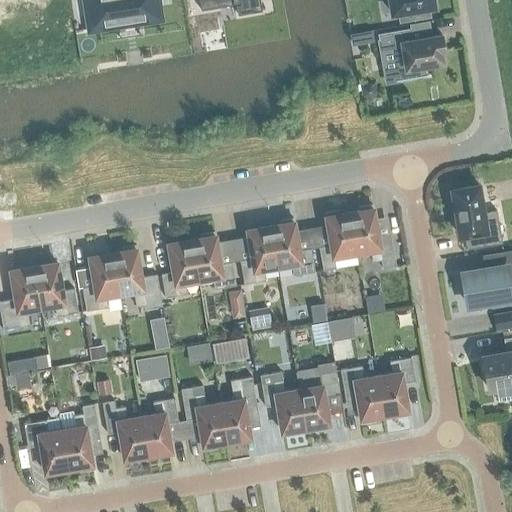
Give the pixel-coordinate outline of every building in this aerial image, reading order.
[(5,4),(0,4),(0,41),(46,33),(49,45),(69,42),(62,2),(59,3),(59,4),(47,6),(47,5),(44,5),(42,0),(26,0),(16,2),(17,4),(6,6),(5,4)] [(85,0),(90,29),(159,18),(155,0),(85,0)] [(198,0),(201,11),(219,7),(218,1),(221,0),(231,0),(233,5),(235,5),(237,16),(262,11),(259,0),(198,0)] [(388,0),(391,14),(397,13),(399,23),(430,18),(429,8),(434,7),(432,0),(388,0)] [(441,35),(412,40),(410,28),(377,34),(380,47),(391,45),(397,80),(395,81),(396,82),(427,77),(426,75),(424,76),(423,67),(442,64),(440,53),(444,52),(441,35)] [(380,80),(373,78),(367,82),(369,89),(375,92),(381,87),(380,80)] [(482,213),(478,185),(450,190),(453,208),(454,218),(455,218),(458,236),(463,235),(466,249),(501,243),(495,211),(482,213)] [(359,212),(349,213),(356,253),(370,250),(372,262),(380,261),(382,269),(394,266),(395,268),(396,267),(390,233),(389,234),(389,235),(377,237),(372,205),(358,208),(359,212)] [(356,253),(349,213),(339,215),(338,211),(325,213),(330,245),(318,247),(322,271),(335,269),(333,257),(356,253)] [(280,225),(270,227),(277,266),(290,264),(293,276),(314,272),(310,248),(298,250),(293,219),(279,221),(280,225)] [(277,266),(270,227),(246,231),(251,258),(239,261),(243,284),(265,281),(263,269),(277,266)] [(201,239),(191,240),(198,280),(212,278),(214,289),(235,286),(231,262),(219,264),(214,232),(200,235),(201,239)] [(198,280),(191,240),(167,245),(172,272),(160,274),(164,298),(186,294),(184,282),(198,280)] [(122,252),(112,254),(119,293),(133,291),(135,307),(145,305),(146,309),(162,306),(156,275),(140,278),(135,246),(121,248),(122,252)] [(461,275),(466,304),(489,300),(490,308),(511,303),(511,298),(507,267),(511,266),(511,251),(482,257),(485,271),(461,275)] [(119,293),(112,254),(89,258),(93,286),(81,288),(85,311),(107,308),(105,296),(119,293)] [(40,307),(53,305),(56,316),(77,313),(73,289),(62,291),(57,263),(33,267),(40,307)] [(26,309),(40,307),(33,267),(9,271),(14,299),(0,301),(0,311),(3,329),(29,325),(26,309)] [(230,306),(242,304),(239,289),(228,291),(230,306)] [(366,295),(369,311),(387,308),(384,292),(366,295)] [(251,331),(270,327),(267,309),(248,312),(251,331)] [(151,330),(165,328),(163,318),(149,320),(151,330)] [(339,320),(327,322),(330,342),(342,339),(339,320)] [(89,359),(84,332),(73,334),(77,362),(89,359)] [(481,357),(487,388),(494,387),(497,401),(511,398),(511,336),(503,338),(505,353),(481,357)] [(90,361),(106,358),(103,345),(88,348),(90,361)] [(36,369),(47,367),(45,355),(34,357),(36,369)] [(153,379),(169,376),(165,355),(149,358),(153,379)] [(390,373),(377,376),(384,415),(407,411),(402,383),(414,381),(414,383),(415,383),(411,356),(409,356),(410,358),(388,361),(390,373)] [(317,367),(295,371),(298,389),(305,429),(315,427),(316,431),(329,429),(326,415),(323,397),(339,394),(335,371),(333,361),(316,364),(317,367)] [(384,415),(377,376),(363,378),(361,366),(339,370),(343,393),(355,391),(360,423),(374,421),(373,417),(384,415)] [(280,372),(259,376),(260,383),(264,407),(276,405),(281,433),(305,429),(298,389),(284,392),(282,380),(280,372)] [(237,400),(219,403),(226,442),(249,438),(244,410),(256,408),(251,377),(234,380),(237,400)] [(98,396),(112,393),(109,380),(96,382),(98,396)] [(226,442),(219,403),(209,404),(207,392),(198,394),(196,386),(180,389),(186,421),(197,419),(203,450),(216,448),(215,444),(226,442)] [(154,414),(140,416),(147,456),(170,452),(166,424),(178,422),(174,398),(152,402),(154,414)] [(147,456),(140,416),(126,419),(124,407),(115,408),(113,400),(101,403),(107,434),(118,432),(123,460),(147,456)] [(75,427),(61,430),(68,469),(78,468),(79,472),(92,469),(87,438),(99,435),(93,404),(81,406),(82,414),(73,415),(75,427)] [(24,422),(23,423),(27,449),(29,449),(28,447),(40,446),(44,473),(68,469),(61,430),(59,418),(45,420),(24,424),(24,422)]
